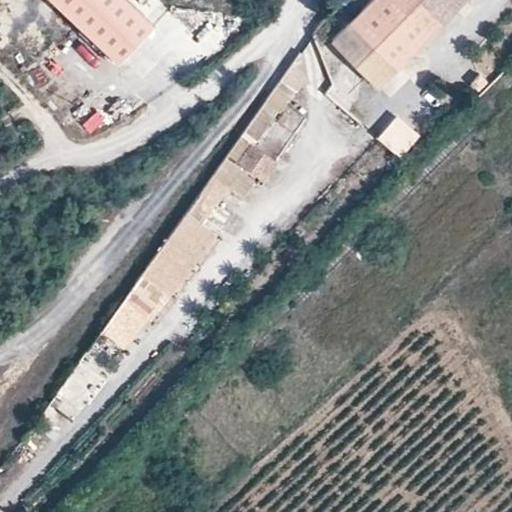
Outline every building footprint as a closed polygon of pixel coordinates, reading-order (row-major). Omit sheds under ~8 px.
[(145,15),(129,0),(53,0),(110,53),(145,15)] [(379,84),(462,0),(360,0),(328,34),(379,84)] [(289,66),(262,103),(278,114),(305,77),(289,66)] [(262,103),(224,157),(256,180),(261,184),(278,161),(256,145),(278,114),(262,103)] [(185,212),(203,224),(227,190),(241,200),(256,180),(224,157),(185,212)] [(185,212),(142,272),(175,296),(219,236),(203,224),(185,212)] [(80,357),(33,425),(56,441),(103,373),(80,357)]
